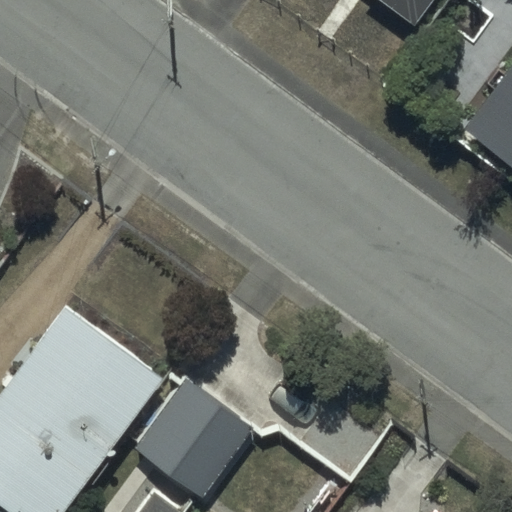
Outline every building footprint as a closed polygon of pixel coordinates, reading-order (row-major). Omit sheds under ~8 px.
[(387,0),(408,15),(418,0),(387,0)] [(511,50),(454,133),(511,174),(511,50)] [(0,511),(6,504),(9,506),(14,499),(30,511),(52,511),(157,368),(59,297),(0,377),(0,511)] [(250,421),(184,372),(132,441),(198,490),(250,421)] [(388,424),(342,389),(301,444),(347,479),(388,424)] [(190,511),(148,481),(125,511),(190,511)]
